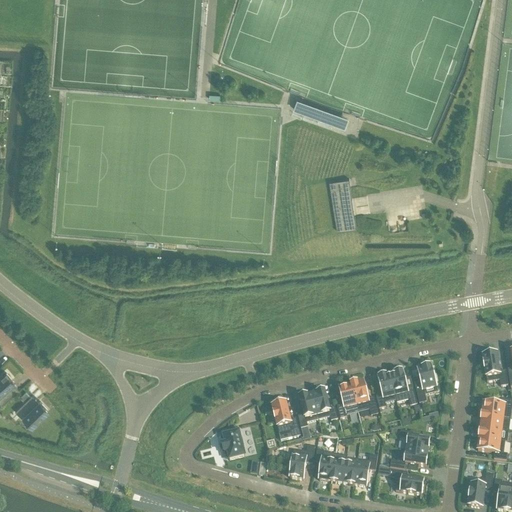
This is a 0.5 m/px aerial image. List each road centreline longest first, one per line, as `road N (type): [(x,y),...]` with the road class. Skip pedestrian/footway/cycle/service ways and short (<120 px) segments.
road 1 (unknown): [(0,256),(118,345),(511,269)]
road 2 (residential): [(468,346),(259,397),(192,446),(190,463),(210,474),(379,511)]
road 3 (residential): [(447,511),(468,346)]
road 4 (secondary): [(48,469),(117,499),(166,506)]
road 5 (secondary): [(166,506),(102,479),(48,469)]
